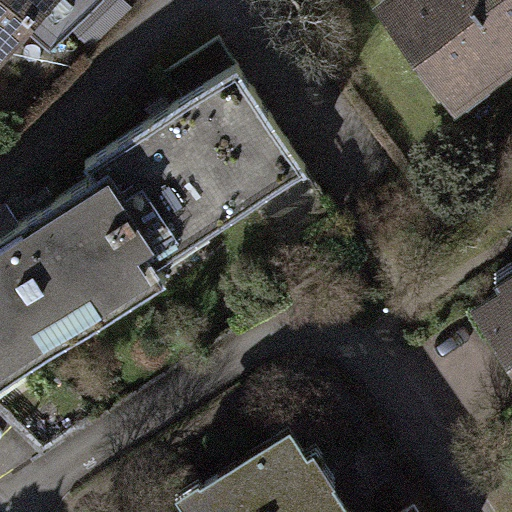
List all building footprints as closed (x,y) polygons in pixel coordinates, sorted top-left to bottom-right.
[(71,0),(0,0),(0,75),(4,79),(73,1),(71,0)] [(511,0),(396,0),(378,14),(461,125),(511,87),(511,0)] [(96,193),(0,255),(0,411),(170,303),(159,286),(308,190),(236,78),(84,175),(96,193)] [(511,279),(476,302),(511,360),(511,279)] [(348,511),(303,436),(190,504),(195,511),(348,511)]
